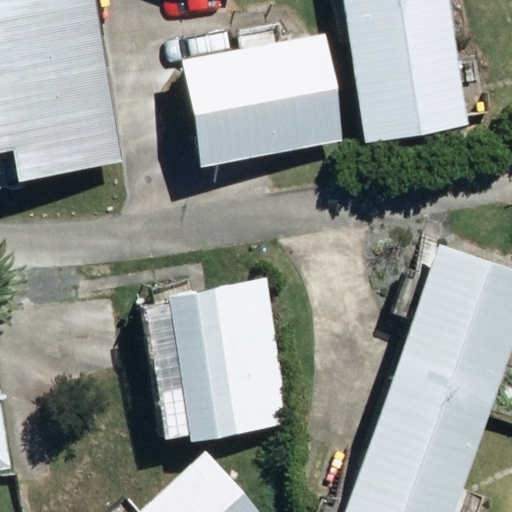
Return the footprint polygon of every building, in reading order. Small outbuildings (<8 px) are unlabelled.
[(118,145),(89,0),(0,0),(0,135),(0,136),(6,167),(118,145)] [(334,0),(359,146),(466,128),(445,0),(334,0)] [(169,47),(189,153),(334,125),(313,18),(169,47)] [(332,511),(447,511),(511,328),(511,263),(431,235),(332,511)] [(157,289),(180,429),(282,413),(261,273),(157,289)] [(0,459),(10,457),(0,399),(0,459)] [(136,511),(252,511),(200,454),(136,511)]
